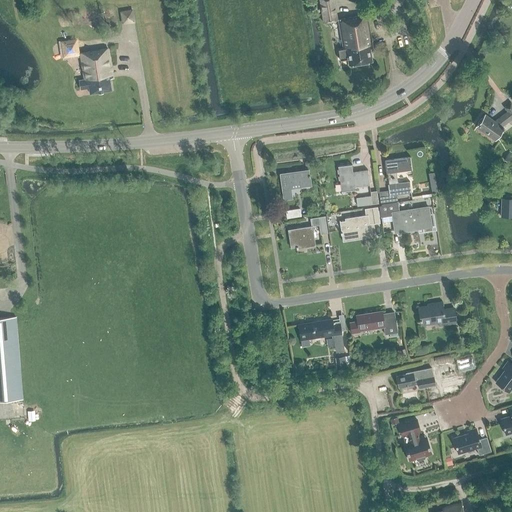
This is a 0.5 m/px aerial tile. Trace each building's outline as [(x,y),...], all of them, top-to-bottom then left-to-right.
[(337,20),(334,0),(318,0),(322,23),(337,20)] [(122,23),(136,21),(134,8),(120,10),(122,23)] [(347,59),(348,65),(372,61),(370,49),(372,48),(367,15),(338,19),(343,49),(338,49),(339,60),(347,59)] [(77,55),(74,41),(61,43),(63,57),(77,55)] [(88,89),(89,94),(111,90),(109,79),(112,78),(106,49),(79,54),(84,80),(78,81),(80,90),(88,89)] [(511,118),(511,105),(510,103),(504,108),(507,112),(494,122),(485,115),(476,127),(495,140),(503,128),(502,127),(511,118)] [(410,156),(384,160),(388,190),(378,192),(380,203),(397,201),(396,195),(411,193),(409,181),(397,183),(395,172),(412,170),(410,156)] [(351,164),(337,166),(341,192),(355,190),(354,186),(369,184),(367,170),(352,172),(351,164)] [(308,170),(280,174),(283,200),(292,199),(291,188),(310,186),(308,170)] [(360,197),(361,206),(371,204),(370,196),(360,197)] [(500,216),(511,216),(511,199),(501,199),(500,216)] [(392,215),(395,232),(431,227),(428,207),(398,212),(397,202),(381,205),(381,206),(379,206),(381,217),(392,215)] [(345,221),(339,222),(342,242),(372,237),(371,225),(380,223),(377,207),(364,209),(365,215),(344,218),(345,221)] [(285,211),(286,219),(301,216),(300,208),(285,211)] [(325,216),(310,218),(311,226),(319,225),(320,234),(327,233),(324,217),(325,216)] [(314,245),(311,226),(287,230),(288,230),(290,241),(289,241),(289,242),(290,242),(291,248),(296,247),(296,249),(298,249),(298,248),(314,245)] [(431,306),(418,308),(420,325),(438,322),(439,326),(456,324),(454,310),(443,311),(441,302),(431,304),(431,306)] [(382,315),(381,311),(356,316),(357,322),(349,323),(351,334),(359,332),(359,330),(383,327),(384,334),(397,332),(394,312),(393,312),(393,313),(382,315)] [(0,318),(0,400),(22,399),(16,317),(0,318)] [(298,325),(301,347),(310,346),(309,338),(333,335),(336,352),(344,351),(339,323),(332,324),(332,319),(298,325)] [(438,363),(454,358),(452,352),(436,357),(438,363)] [(456,360),(460,372),(476,367),(472,355),(456,360)] [(336,357),(338,367),(345,366),(344,356),(336,357)] [(501,387),(508,392),(511,387),(511,364),(507,361),(502,369),(504,370),(495,382),(501,387)] [(416,378),(419,388),(435,385),(431,368),(405,373),(406,375),(396,377),(399,388),(414,384),(413,379),(416,378)] [(505,435),(511,432),(511,407),(508,408),(511,416),(500,419),(505,435)] [(419,430),(416,419),(398,424),(401,436),(404,435),(406,443),(404,444),(409,460),(415,458),(416,460),(417,460),(423,458),(424,457),(424,456),(431,454),(427,441),(424,441),(420,439),(417,431),(419,430)] [(476,448),(478,455),(490,451),(486,437),(479,439),(478,437),(475,428),(467,431),(467,434),(453,438),(455,447),(456,447),(458,454),(476,448)] [(462,511),(460,503),(442,508),(443,511),(438,511),(462,511)]
